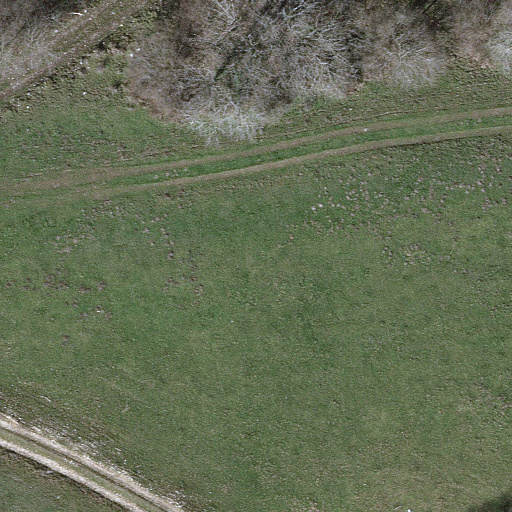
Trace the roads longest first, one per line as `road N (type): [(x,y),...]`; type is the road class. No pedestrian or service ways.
road 1 (track): [(162,511),(84,464),(0,430)]
road 2 (track): [(0,82),(122,0)]
